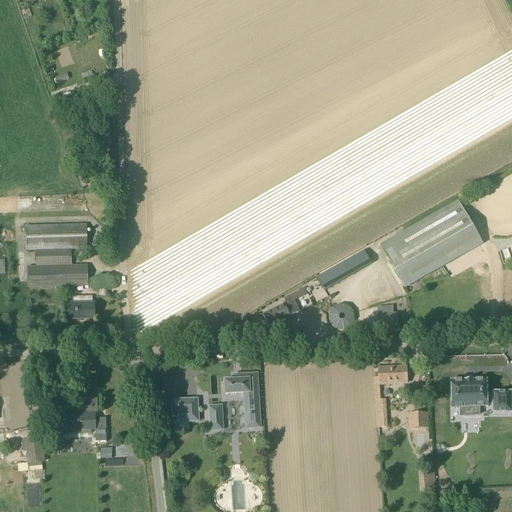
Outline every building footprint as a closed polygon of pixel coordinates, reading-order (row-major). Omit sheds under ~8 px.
[(468,212),(464,214),(457,202),(380,245),(405,288),(482,245),(470,224),(474,222),(468,212)] [(72,267),(72,250),(87,249),(87,225),(27,227),(27,251),(36,251),(36,268),(28,268),(28,288),(88,286),(88,266),(72,267)] [(349,278),(341,264),(318,277),(326,291),(349,278)] [(295,301),(307,295),(304,289),(284,299),(287,304),(263,316),(268,327),(299,312),(295,301)] [(93,304),(92,304),(92,297),(70,298),(70,305),(69,305),(70,320),(94,319),(93,304)] [(346,322),(354,321),(353,305),(329,306),(331,329),(347,328),(346,322)] [(398,328),(397,314),(377,316),(379,330),(398,328)] [(407,384),(407,377),(406,367),(378,369),(379,378),(373,378),(377,428),(386,427),(385,401),(381,401),(380,386),(407,384)] [(259,416),(258,384),(257,374),(240,375),(240,376),(241,376),(241,380),(235,380),(234,380),(225,381),(226,395),(244,394),(245,417),(259,416)] [(492,381),(456,382),(457,409),(466,409),(466,417),(485,416),(485,408),(493,408),(493,406),(499,406),(499,412),(511,411),(511,391),(499,392),(499,398),(493,398),(492,381)] [(98,419),(97,392),(86,392),(86,415),(61,415),(61,429),(95,428),(96,443),(106,442),(106,419),(98,419)] [(197,401),(172,402),(173,424),(198,423),(197,401)] [(223,431),(222,416),(222,406),(209,407),(210,431),(223,431)] [(427,414),(408,414),(409,429),(428,429),(427,414)] [(460,430),(460,442),(472,443),(472,430),(460,430)] [(44,462),(43,448),(42,438),(25,440),(28,464),(44,462)] [(112,458),(112,448),(100,448),(100,458),(112,458)] [(420,471),(422,494),(435,493),(434,470),(420,471)]
